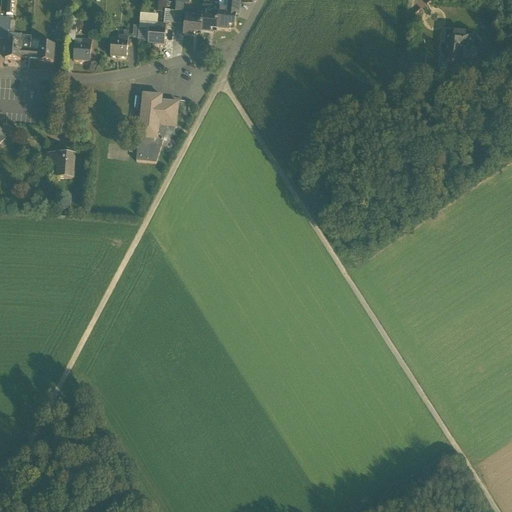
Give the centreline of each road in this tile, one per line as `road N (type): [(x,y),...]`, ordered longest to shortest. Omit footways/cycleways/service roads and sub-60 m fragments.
road 1 (track): [(241,40),(0,497)]
road 2 (track): [(221,81),(494,511)]
road 3 (residential): [(0,74),(81,80),(138,71),(241,40),(260,0)]
